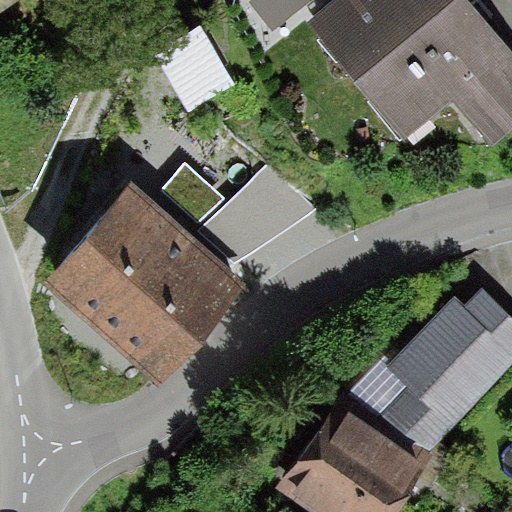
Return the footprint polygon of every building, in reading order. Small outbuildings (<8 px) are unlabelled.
[(302,0),(253,0),(273,24),(302,0)] [(511,133),(511,53),(471,0),(328,0),(311,14),(401,133),(445,96),(490,151),(511,133)] [(233,79),(201,14),(157,35),(189,100),(233,79)] [(268,164),(196,226),(229,257),(313,207),(268,164)] [(196,226),(132,165),(50,252),(159,356),(241,269),(229,257),(196,226)] [(433,448),(511,366),(511,313),(483,285),(467,302),(455,291),(392,357),(385,351),(351,388),(433,448)] [(311,511),(391,511),(424,463),(338,405),(280,491),(311,511)]
